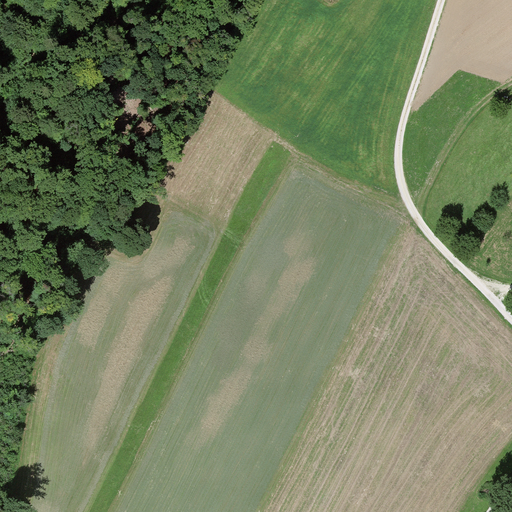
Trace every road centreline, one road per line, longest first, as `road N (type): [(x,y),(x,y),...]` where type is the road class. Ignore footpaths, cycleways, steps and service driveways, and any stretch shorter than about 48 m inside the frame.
road 1 (track): [(260,0),(107,217),(43,335),(13,511)]
road 2 (track): [(439,0),(403,113),(399,186),(414,219),(489,296)]
